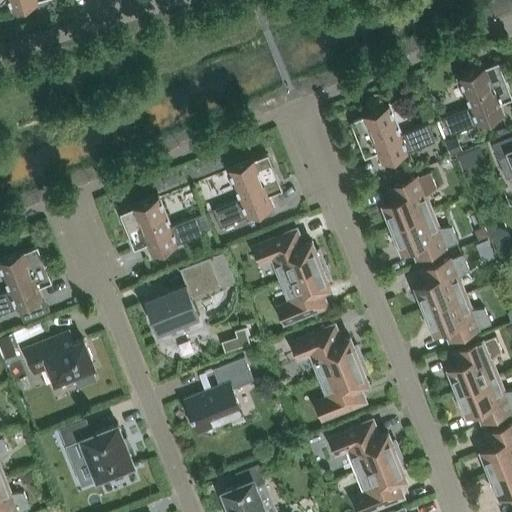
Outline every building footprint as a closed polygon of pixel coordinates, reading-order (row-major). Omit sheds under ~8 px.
[(9,0),(12,8),(39,0),(9,0)] [(501,94),(510,90),(499,62),(459,77),(470,105),(443,116),(450,135),(503,113),(503,112),(502,112),(499,103),(504,101),(501,94)] [(435,141),(428,122),(400,133),(389,105),(350,121),(361,150),(370,146),(373,154),(378,152),(382,160),(381,160),(382,162),(435,141)] [(511,135),(493,143),(506,176),(511,173),(511,135)] [(459,139),(446,144),(450,154),(463,149),(459,139)] [(480,146),(458,155),(463,168),(485,159),(480,146)] [(213,208),(213,209),(220,226),(273,205),(272,204),(269,195),(274,193),(271,186),(280,182),(268,153),(229,169),(240,197),(213,208)] [(386,212),(392,227),(432,211),(426,195),(437,187),(430,171),(389,187),(389,188),(394,187),(398,198),(387,202),(390,210),(386,212)] [(140,238),(143,245),(148,243),(151,252),(152,254),(205,232),(197,214),(170,225),(159,197),(119,213),(131,242),(140,238)] [(438,226),(432,211),(392,227),(398,242),(403,240),(406,248),(416,244),(421,255),(416,256),(417,258),(458,241),(452,225),(438,226)] [(484,226),(475,230),(478,239),(488,236),(484,226)] [(272,257),(281,279),(324,262),(319,249),(316,250),(312,240),(300,245),(294,230),(297,229),(296,228),(253,245),(260,262),(272,257)] [(0,260),(0,265),(9,289),(0,292),(0,314),(18,307),(23,321),(49,311),(48,307),(47,308),(42,295),(42,296),(38,287),(43,285),(40,278),(49,274),(38,245),(0,260)] [(510,251),(508,246),(499,250),(503,258),(507,256),(510,251)] [(463,252),(421,269),(422,270),(426,268),(431,279),(420,284),(423,291),(419,293),(425,308),(465,292),(458,277),(469,269),(463,252)] [(222,286),(210,256),(180,268),(186,283),(145,299),(157,329),(168,324),(172,334),(189,327),(186,318),(198,313),(192,298),(222,286)] [(329,275),(324,262),(281,279),(289,300),(277,305),(284,322),(327,305),(326,304),(324,305),(318,290),(330,286),(326,276),(329,275)] [(465,292),(425,308),(431,323),(435,322),(438,329),(449,325),(453,336),(449,338),(449,339),(491,323),(484,306),(471,308),(465,292)] [(310,352),(319,374),(362,357),(357,344),(354,345),(350,335),(338,340),(332,325),(334,325),(334,323),(291,341),(298,357),(310,352)] [(245,327),(236,330),(238,337),(247,334),(245,327)] [(51,337),(25,347),(34,371),(48,365),(55,381),(74,374),(78,385),(95,378),(91,367),(94,365),(83,338),(75,341),(70,329),(51,337)] [(13,332),(0,337),(0,345),(5,358),(21,352),(13,332)] [(451,375),(457,390),(497,374),(491,358),(502,350),(495,334),(454,351),(454,352),(459,350),(463,361),(453,365),(456,373),(451,375)] [(212,431),(215,425),(243,413),(233,388),(254,380),(244,355),(213,368),(200,373),(200,375),(213,369),(220,384),(185,398),(192,415),(190,422),(212,431)] [(367,370),(362,357),(319,374),(328,396),(315,401),(322,418),(365,400),(364,399),(362,400),(356,386),(368,381),(364,371),(367,370)] [(511,388),(503,390),(497,374),(457,390),(463,405),(468,403),(471,411),(481,407),(486,418),(481,420),(482,421),(511,408),(511,388)] [(85,419),(59,429),(73,461),(87,455),(96,477),(97,479),(99,478),(132,464),(132,465),(134,464),(134,462),(133,462),(118,425),(118,424),(117,423),(115,423),(116,424),(91,433),(85,419)] [(348,448),(357,469),(400,452),(395,439),(392,440),(388,431),(376,435),(370,421),(372,420),(372,419),(329,436),(336,453),(348,448)] [(484,457),(490,472),(511,462),(511,422),(486,432),(487,434),(491,432),(496,443),(485,447),(488,455),(484,457)] [(0,477),(4,476),(0,465),(0,458),(9,452),(2,436),(0,436),(0,477)] [(405,465),(400,452),(357,469),(366,491),(353,496),(359,511),(362,511),(403,496),(402,494),(400,495),(394,481),(406,476),(402,467),(405,465)] [(222,490),(230,511),(267,511),(256,484),(265,481),(258,462),(236,471),(240,482),(222,490)] [(511,462),(490,472),(496,487),(500,485),(503,493),(511,489),(511,462)] [(0,511),(15,511),(30,506),(24,490),(10,492),(4,476),(0,477),(0,511)]
